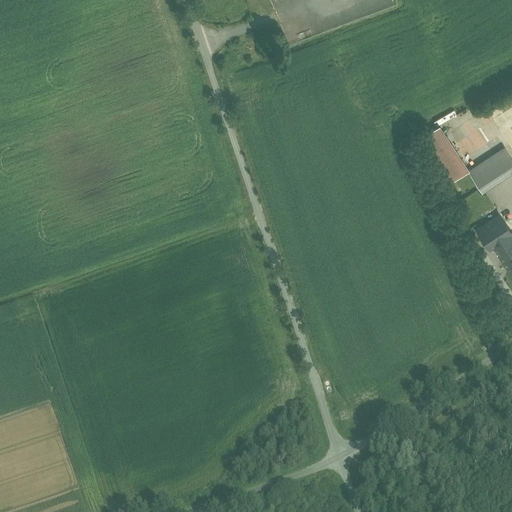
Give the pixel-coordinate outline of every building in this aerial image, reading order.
[(453,111),(435,120),(438,124),(455,115),(453,111)] [(441,128),(422,140),(450,186),(470,174),(468,172),(441,128)] [(511,162),(504,149),(468,172),(470,174),(482,194),(511,174),(511,162)] [(454,190),(443,197),(450,207),(461,200),(454,190)] [(511,233),(500,214),(475,229),(490,253),(494,251),(511,279),(511,233)]
